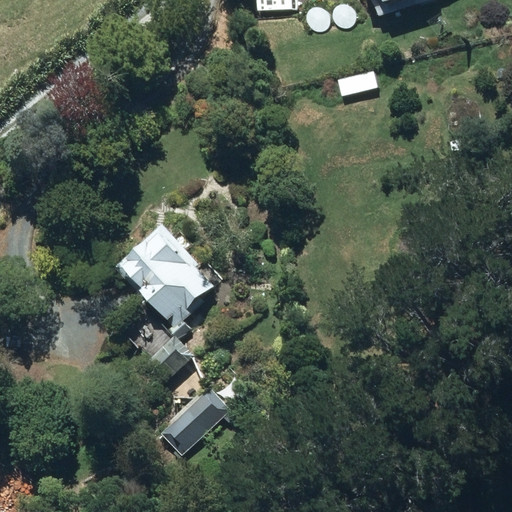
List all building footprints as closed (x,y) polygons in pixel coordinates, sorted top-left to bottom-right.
[(444,0),(384,0),(390,17),(444,0)] [(338,79),(341,96),(377,89),(374,73),(338,79)] [(171,228),(125,267),(181,328),(225,289),(171,228)] [(187,339),(153,368),(170,387),(204,357),(187,339)] [(208,403),(169,435),(186,456),(224,424),(208,403)]
